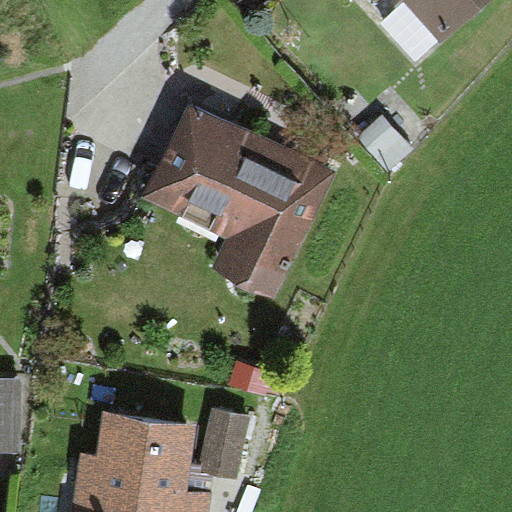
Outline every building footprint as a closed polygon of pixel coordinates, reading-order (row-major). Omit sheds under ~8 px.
[(408,0),(438,33),(475,0),(408,0)] [(335,164),(185,91),(139,186),(226,228),(211,259),(275,289),(335,164)] [(233,378),(282,390),(287,367),(238,356),(233,378)] [(0,443),(18,443),(18,374),(0,373),(0,443)] [(82,442),(72,511),(209,511),(213,485),(186,482),(196,409),(102,397),(97,443),(82,442)] [(210,403),(197,463),(236,472),(250,412),(210,403)]
